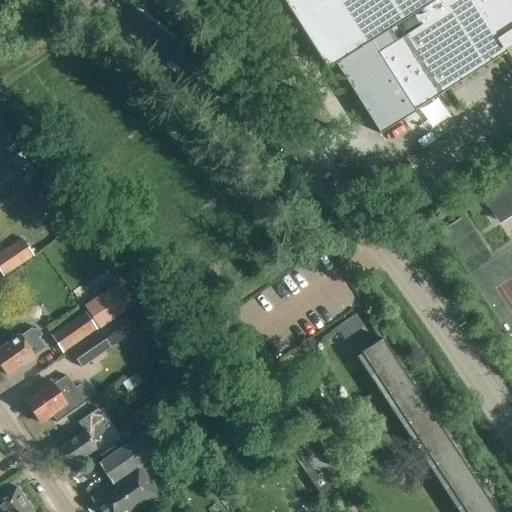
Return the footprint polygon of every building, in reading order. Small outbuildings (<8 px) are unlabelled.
[(511,0),(280,0),(325,70),(334,64),(364,111),(379,134),(414,112),(413,111),(506,51),(498,39),(511,30),(511,0)] [(11,119),(1,125),(11,139),(21,133),(11,119)] [(129,237),(167,212),(180,232),(221,205),(212,191),(190,205),(135,122),(115,135),(156,196),(119,221),(129,237)] [(435,141),(430,132),(416,141),(421,149),(435,141)] [(36,176),(20,153),(13,157),(25,175),(22,177),(26,184),(36,176)] [(511,173),(478,196),(486,207),(487,206),(496,221),(511,210),(511,173)] [(481,210),(472,196),(462,202),(471,216),(481,210)] [(59,218),(48,226),(55,235),(66,227),(59,218)] [(0,252),(0,272),(3,276),(33,255),(21,238),(0,252)] [(118,281),(81,307),(84,312),(89,319),(92,317),(94,320),(91,322),(96,330),(133,304),(118,281)] [(50,336),(62,353),(96,330),(91,322),(94,320),(92,317),(89,319),(84,312),(50,336)] [(122,313),(98,330),(111,347),(134,331),(122,313)] [(18,335),(0,347),(0,366),(6,376),(22,365),(26,365),(32,361),(32,356),(44,348),(37,338),(41,335),(36,328),(32,331),(31,329),(19,337),(18,335)] [(68,351),(79,366),(81,368),(111,347),(98,330),(68,351)] [(495,511),(380,339),(360,352),(464,511),(495,511)] [(35,395),(24,402),(39,423),(51,415),(56,423),(90,400),(79,384),(74,388),(66,376),(53,385),(50,382),(33,393),(35,395)] [(83,430),(57,448),(70,467),(96,448),(92,441),(105,432),(102,429),(108,422),(98,408),(77,422),(83,430)] [(91,497),(100,511),(133,511),(158,495),(138,465),(161,450),(147,429),(97,464),(110,484),(91,497)] [(16,487),(0,497),(0,511),(32,511),(33,511),(16,487)]
